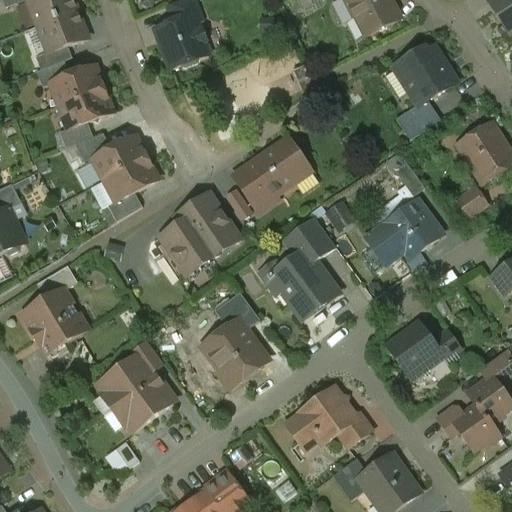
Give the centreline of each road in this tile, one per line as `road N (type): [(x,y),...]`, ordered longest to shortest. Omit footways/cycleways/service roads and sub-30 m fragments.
road 1 (residential): [(117,511),(344,343)]
road 2 (residential): [(344,343),(464,511)]
road 3 (residential): [(344,343),(511,224)]
road 4 (residential): [(114,0),(196,178)]
road 5 (residential): [(85,511),(0,373)]
road 6 (residential): [(431,0),(465,30),(511,98)]
